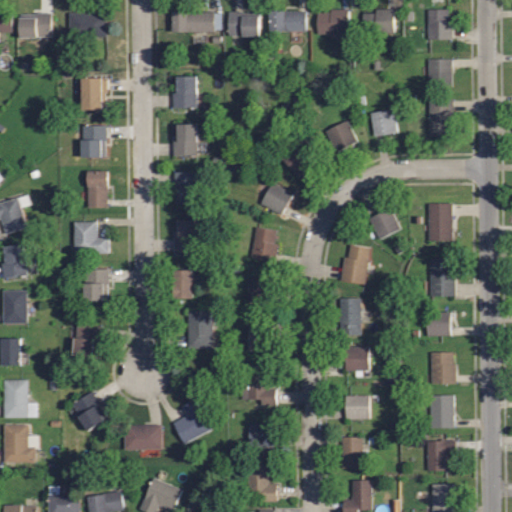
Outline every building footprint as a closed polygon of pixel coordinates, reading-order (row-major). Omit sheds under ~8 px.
[(363,32),(363,12),(376,12),(376,8),(395,7),(395,32),(363,32)] [(431,8),(451,7),(452,19),(456,19),(456,37),(431,37),(431,8)] [(318,33),(317,11),(330,11),(330,8),(348,8),(348,32),(318,33)] [(214,9),(214,12),(222,12),(222,28),(215,28),(215,30),(173,31),(173,10),(214,9)] [(229,35),(229,10),(244,10),(244,12),(260,12),(261,34),(229,35)] [(269,32),(269,11),(305,10),(306,31),(269,32)] [(107,36),(70,36),(70,11),(107,11),(107,36)] [(0,31),(0,12),(12,12),(12,31),(0,31)] [(23,38),(22,15),(54,13),(54,38),(23,38)] [(429,85),(429,58),(453,57),(453,84),(429,85)] [(173,107),(173,92),(175,92),(175,75),(198,75),(198,93),(197,93),(197,107),(173,107)] [(105,109),(83,109),(83,77),(107,77),(107,92),(106,92),(105,109)] [(450,134),(429,134),(429,98),(454,98),(454,121),(450,121),(450,134)] [(374,134),(370,111),(394,107),(398,130),(374,134)] [(337,151),(325,130),(347,118),(358,140),(337,151)] [(174,155),(174,140),(175,140),(175,123),(198,123),(199,140),(197,140),(198,155),(174,155)] [(83,157),(83,137),(76,137),(76,125),(107,125),(107,140),(105,140),(105,157),(83,157)] [(303,136),(317,151),(304,164),(309,170),(300,179),(294,172),(295,171),(281,157),(286,152),(281,147),(287,141),(293,146),(303,136)] [(108,206),(88,206),(88,170),(108,170),(108,206)] [(177,203),(176,186),(174,186),(174,171),(199,170),(200,202),(177,203)] [(282,213),(261,202),(273,181),(293,192),(282,213)] [(23,208),(29,228),(7,235),(2,219),(0,219),(0,203),(29,195),(32,205),(23,208)] [(453,239),(429,240),(429,202),(453,202),(453,239)] [(379,238),(369,217),(390,207),(400,228),(379,238)] [(198,251),(175,251),(175,236),(176,236),(176,219),(199,219),(198,251)] [(109,252),(74,252),(74,220),(97,220),(97,236),(109,236),(109,252)] [(275,261),(251,257),(256,226),(278,230),(275,242),(279,243),(275,261)] [(4,277),(2,262),(4,262),(2,245),(24,243),(28,275),(4,277)] [(365,283),(341,279),(345,256),(348,257),(350,243),(371,246),(365,283)] [(431,295),(430,257),(453,257),(453,271),(456,271),(456,295),(431,295)] [(107,300),(85,300),(85,268),(109,268),(109,283),(107,283),(107,300)] [(175,298),(174,269),(194,269),(195,298),(175,298)] [(248,301),(248,277),(272,277),(272,301),(248,301)] [(3,322),(3,289),(28,289),(28,322),(3,322)] [(341,334),(341,321),(339,321),(339,311),(341,311),(341,297),(361,297),(361,334),(341,334)] [(189,347),(189,310),(213,309),(214,347),(189,347)] [(428,335),(427,311),(451,311),(451,334),(428,335)] [(96,357),(73,354),(78,322),(101,326),(99,340),(98,340),(96,357)] [(272,350),(249,350),(249,325),(272,326),(272,350)] [(2,364),(2,338),(21,337),(21,364),(2,364)] [(369,369),(346,369),(346,346),(369,346),(369,369)] [(432,382),(431,351),(453,351),(454,364),(456,364),(456,382),(432,382)] [(277,404),(262,404),(262,398),(241,398),(241,382),(248,382),(248,369),(267,369),(268,382),(279,382),(279,389),(277,389),(277,404)] [(4,417),(4,378),(29,378),(29,401),(37,401),(37,417),(4,417)] [(89,430),(72,403),(92,390),(100,403),(99,404),(108,418),(89,430)] [(369,418),(345,418),(346,394),(370,394),(369,418)] [(455,426),(431,427),(431,394),(455,394),(455,426)] [(185,442),(174,421),(187,414),(182,405),(196,398),(212,428),(185,442)] [(250,446),(249,422),(273,422),(273,446),(250,446)] [(125,448),(125,424),(162,423),(162,448),(125,448)] [(29,424),(29,434),(39,434),(39,447),(36,447),(36,461),(5,461),(5,424),(29,424)] [(363,468),(342,468),(342,436),(363,436),(363,468)] [(447,470),(428,470),(428,440),(456,440),(456,450),(447,450),(447,470)] [(263,501),(263,494),(249,494),(248,464),(269,464),(269,483),(277,483),(277,501),(263,501)] [(155,511),(150,511),(141,508),(154,477),(182,489),(173,510),(159,505),(155,511)] [(358,511),(343,511),(343,498),(352,498),(352,495),(353,495),(353,479),(372,479),(372,509),(358,509),(358,511)] [(432,511),(432,483),(455,483),(455,495),(457,495),(457,511),(432,511)] [(49,511),(49,485),(60,485),(60,494),(80,493),(80,511),(49,511)] [(107,511),(90,511),(87,495),(120,489),(124,509),(107,511)]
